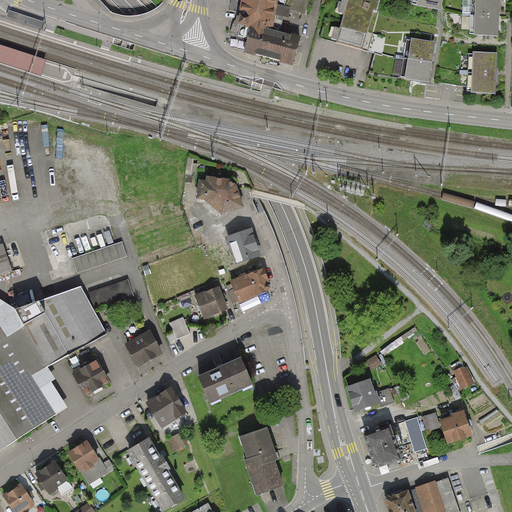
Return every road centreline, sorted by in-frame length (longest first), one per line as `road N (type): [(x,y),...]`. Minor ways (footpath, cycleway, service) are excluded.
road 1 (secondary): [(357,479),(296,238),(242,130),(173,47)]
road 2 (tertiary): [(173,47),(374,104),(511,122)]
road 3 (residential): [(282,306),(0,476)]
road 4 (track): [(511,418),(453,341),(356,247)]
road 5 (residential): [(308,498),(305,401),(282,306)]
road 6 (residential): [(282,306),(285,289),(263,217),(209,223),(195,210)]
road 7 (residential): [(361,490),(449,463),(511,459)]
road 8 (tertiary): [(28,0),(173,47)]
